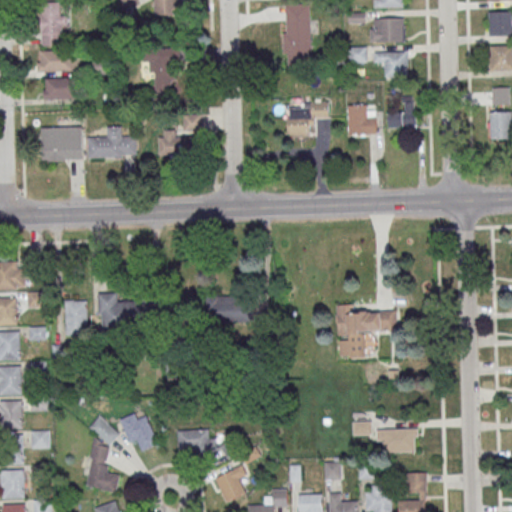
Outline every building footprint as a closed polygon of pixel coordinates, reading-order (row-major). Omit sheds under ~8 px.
[(180,0),(155,0),(155,14),(181,14),(180,0)] [(286,4),(310,3),(312,63),(288,64),(288,52),(284,52),(283,32),(287,32),(286,13),(286,4)] [(41,10),(41,45),(65,45),(65,10),(41,10)] [(511,34),(511,10),(489,10),(489,35),(511,34)] [(403,17),(404,41),(380,42),(380,17),(403,17)] [(491,69),(511,68),(511,44),(491,45),(491,69)] [(366,46),(367,61),(350,62),(349,46),(366,46)] [(173,91),(173,61),(181,61),(181,48),(151,48),(151,91),(173,91)] [(77,70),(77,50),(38,50),(38,70),(77,70)] [(374,52),(406,51),(407,75),(385,75),(385,61),(374,61),(374,52)] [(74,97),(74,78),(44,78),(44,97),(74,97)] [(492,104),(510,104),(510,86),(492,86),(492,104)] [(417,126),(417,96),(401,96),(401,110),(389,110),(389,126),(417,126)] [(328,118),(329,102),(289,101),(289,135),(313,135),(313,118),(328,118)] [(367,104),(367,110),(375,109),(376,132),(350,133),(349,105),(367,104)] [(511,137),(511,110),(490,111),(490,138),(511,137)] [(83,126),(42,126),(42,160),(83,160),(83,126)] [(137,155),(137,136),(125,136),(125,126),(107,126),(107,136),(89,136),(90,156),(137,155)] [(200,135),(177,136),(177,129),(159,130),(160,156),(200,156),(200,135)] [(0,260),(17,260),(18,288),(0,288),(0,260)] [(118,292),(99,292),(99,327),(144,327),(143,300),(118,301),(118,292)] [(0,295),(17,295),(18,324),(0,324),(0,295)] [(253,322),(253,296),(206,296),(206,322),(253,322)] [(88,334),(88,299),(66,299),(66,334),(88,334)] [(337,304),(339,356),(374,355),(373,330),(397,329),(397,310),(356,312),(355,303),(337,304)] [(0,330),(20,330),(21,358),(0,358),(0,330)] [(0,364),(21,364),(23,393),(0,393),(0,364)] [(49,410),(49,395),(30,395),(30,410),(49,410)] [(0,400),(22,399),(23,428),(1,429),(0,400)] [(125,423),(130,443),(139,440),(141,449),(157,445),(149,416),(125,423)] [(367,422),(357,422),(357,431),(367,431),(367,422)] [(417,450),(417,428),(378,428),(378,440),(385,440),(385,450),(417,450)] [(32,447),(49,447),(49,429),(32,429),(32,447)] [(215,429),(179,429),(179,452),(215,452),(215,429)] [(0,435),(22,434),(23,462),(1,463),(0,435)] [(94,441),(86,486),(117,491),(120,473),(106,471),(111,443),(94,441)] [(222,446),(229,456),(236,452),(230,442),(222,446)] [(340,478),(340,461),(325,461),(325,478),(340,478)] [(245,492),(239,479),(247,476),(242,465),(215,478),(226,501),(245,492)] [(2,469),(24,468),(25,496),(3,497),(2,469)] [(399,499),(399,511),(426,511),(426,472),(407,472),(407,492),(418,492),(418,499),(399,499)] [(367,484),(367,510),(375,510),(374,511),(392,511),(392,484),(367,484)] [(275,511),(275,505),(287,505),(287,488),(269,488),(269,503),(250,503),(249,511),(275,511)] [(322,511),(323,493),(299,493),(298,511),(322,511)] [(330,511),(357,511),(357,501),(341,501),(341,493),(330,493),(330,511)] [(52,511),(52,500),(34,500),(34,511),(52,511)] [(96,506),(97,511),(121,511),(118,500),(96,506)] [(3,511),(3,504),(25,503),(25,511),(3,511)]
